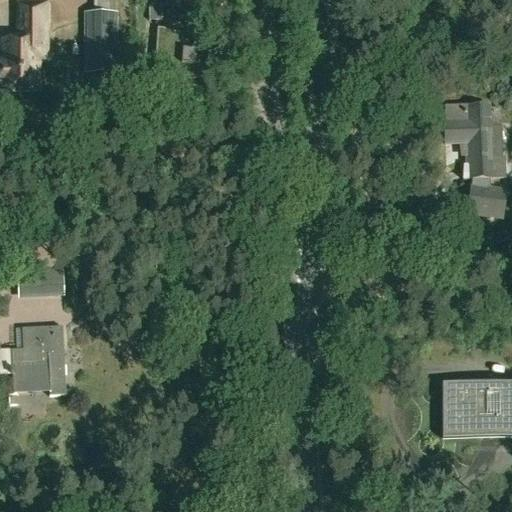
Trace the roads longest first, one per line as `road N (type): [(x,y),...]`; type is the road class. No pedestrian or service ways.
road 1 (unclassified): [(257,0),(298,364)]
road 2 (unclassified): [(298,364),(314,208),(319,0)]
road 3 (unclassified): [(306,511),(298,364)]
